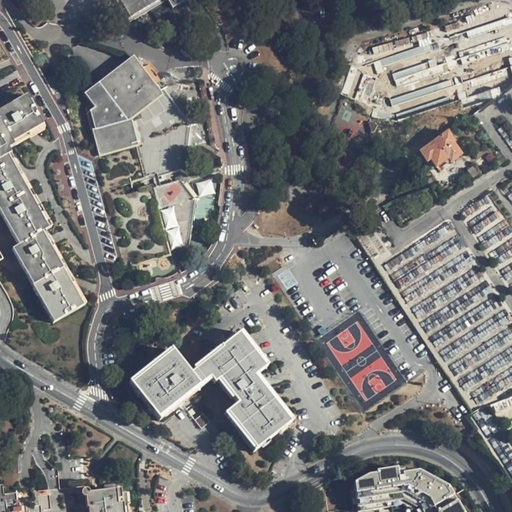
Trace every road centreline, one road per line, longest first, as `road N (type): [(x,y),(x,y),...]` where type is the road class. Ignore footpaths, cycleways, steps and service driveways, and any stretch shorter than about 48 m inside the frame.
road 1 (tertiary): [(491,511),(454,464),(401,444),(357,451),(273,494),(245,497),(94,411)]
road 2 (residential): [(107,307),(190,281),(233,232),(238,169),(225,99),(238,48),(207,0)]
road 3 (residential): [(107,307),(70,132),(0,11)]
road 4 (residential): [(290,0),(352,37),(481,0)]
